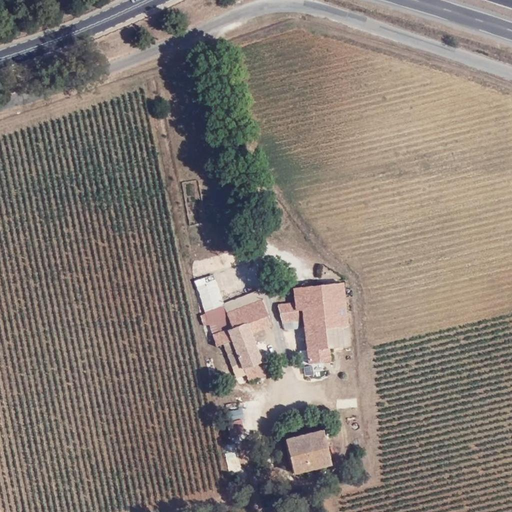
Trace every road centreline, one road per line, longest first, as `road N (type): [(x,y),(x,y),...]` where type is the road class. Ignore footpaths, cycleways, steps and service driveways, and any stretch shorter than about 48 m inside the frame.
road 1 (unclassified): [(0,107),(266,6),(309,6),(511,73)]
road 2 (track): [(328,494),(371,479),(359,297),(353,274),(272,187),(225,44)]
road 3 (track): [(0,126),(157,73),(199,336),(222,365)]
road 4 (track): [(157,73),(290,25),(511,91)]
road 5 (track): [(293,385),(331,405),(341,422),(342,461),(325,488),(289,495),(279,485)]
road 6 (secondary): [(0,59),(148,0)]
